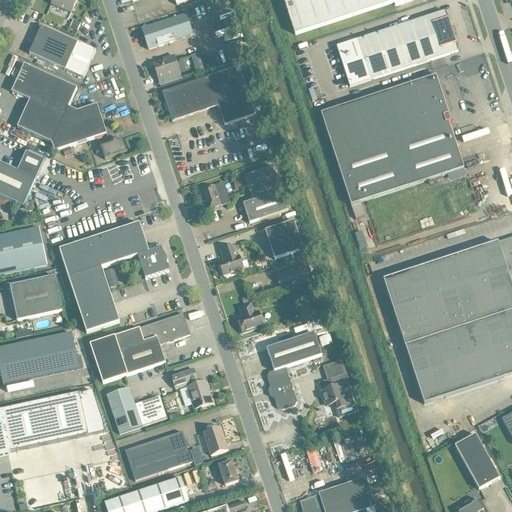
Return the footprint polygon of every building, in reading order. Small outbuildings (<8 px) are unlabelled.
[(71,14),(77,0),(53,0),(52,5),(71,14)] [(283,0),(295,36),(403,0),(283,0)] [(445,12),(337,48),(350,88),(458,52),(445,12)] [(186,16),(180,18),(142,30),(148,51),(192,36),(189,22),(186,16)] [(41,27),(29,55),(65,71),(83,79),(96,52),(78,44),(41,27)] [(214,54),(205,57),(207,66),(216,64),(214,54)] [(171,78),(180,75),(174,57),(165,60),(166,61),(153,65),(159,82),(159,81),(159,80),(170,76),(171,78)] [(77,90),(68,86),(24,66),(12,93),(30,101),(17,128),(51,144),(54,153),(106,136),(109,145),(101,148),(105,161),(127,153),(123,141),(118,142),(117,141),(115,141),(114,137),(115,136),(112,133),(109,130),(104,128),(97,106),(77,112),(68,108),(77,90)] [(172,90),(162,93),(172,122),(182,119),(218,107),(225,126),(255,116),(239,69),(209,79),(209,77),(172,90)] [(398,89),(321,115),(351,207),(355,220),(366,217),(361,203),(464,170),(449,124),(451,123),(436,77),(398,89)] [(511,153),(511,151),(485,159),(486,165),(511,156),(511,153)] [(0,164),(0,197),(23,208),(36,180),(45,162),(26,153),(18,172),(0,164)] [(243,205),(250,224),(287,212),(273,167),(244,177),(253,202),(243,205)] [(214,188),(209,189),(200,193),(206,211),(216,208),(220,207),(222,207),(231,204),(224,183),(213,186),(214,188)] [(274,261),(284,258),(303,252),(293,223),(274,228),(265,232),(274,261)] [(139,224),(130,228),(91,241),(59,251),(87,334),(120,323),(102,269),(137,258),(145,281),(160,276),(169,273),(166,265),(167,263),(166,258),(164,257),(161,249),(149,253),(139,224)] [(0,276),(46,267),(38,230),(0,237),(0,276)] [(511,238),(499,243),(383,281),(424,406),(511,376),(511,238)] [(238,258),(235,247),(220,252),(223,259),(224,258),(225,262),(219,264),(224,277),(243,271),(239,257),(238,258)] [(281,291),(290,288),(312,281),(307,266),(285,273),(276,276),(281,291)] [(17,322),(27,320),(62,312),(55,277),(10,287),(17,322)] [(318,308),(327,305),(321,285),(312,289),(318,308)] [(253,315),(250,305),(248,305),(239,308),(241,315),(243,314),(244,317),(237,319),(243,335),(252,331),(262,328),(257,313),(253,315)] [(104,385),(127,377),(156,367),(166,364),(160,347),(190,337),(183,315),(139,330),(90,346),(104,385)] [(72,335),(0,350),(0,372),(3,386),(25,382),(79,370),(72,335)] [(282,412),(295,407),(297,403),(286,369),(295,366),(321,357),(314,335),(276,347),(267,350),(274,372),(269,374),(267,378),(271,389),(269,392),(271,397),(274,399),(278,410),(282,412)] [(333,388),(322,392),(327,407),(334,405),(336,411),(339,419),(357,413),(340,362),(323,368),(327,382),(330,381),(333,388)] [(198,385),(197,383),(193,370),(184,373),(171,378),(175,390),(186,386),(187,389),(194,411),(203,408),(213,404),(205,382),(198,385)] [(135,406),(130,389),(106,397),(119,435),(142,428),(167,419),(160,398),(135,406)] [(87,437),(79,395),(0,411),(0,457),(4,456),(10,455),(9,454),(87,437)] [(511,415),(502,421),(511,438),(511,415)] [(463,421),(438,431),(441,439),(466,429),(463,421)] [(211,457),(228,452),(220,428),(203,434),(211,457)] [(185,443),(182,433),(125,452),(135,483),(183,467),(192,464),(187,449),(189,448),(187,442),(185,443)] [(479,491),(500,480),(475,436),(455,447),(479,491)] [(225,487),(238,483),(232,463),(219,467),(219,469),(215,470),(219,480),(222,479),(225,487)] [(105,505),(106,511),(160,511),(188,503),(181,480),(105,505)] [(303,511),(366,511),(375,508),(366,480),(318,495),(319,497),(300,503),(303,511)] [(87,511),(97,511),(96,503),(91,504),(90,497),(84,498),(87,511)] [(483,511),(481,507),(478,501),(471,505),(472,506),(466,509),(465,508),(464,508),(462,508),(461,509),(460,509),(460,511),(459,511),(483,511)] [(246,511),(243,503),(228,508),(227,507),(211,511),(246,511)]
